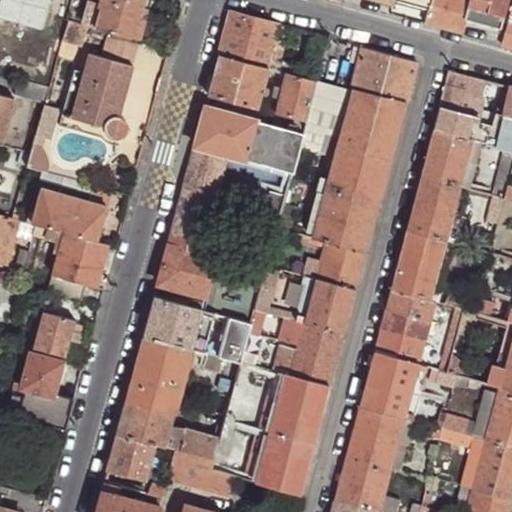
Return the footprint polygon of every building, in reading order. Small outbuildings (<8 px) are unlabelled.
[(0,0),(0,16),(42,29),(48,7),(46,6),(47,0),(0,0)] [(139,40),(141,40),(146,19),(140,17),(144,0),(100,0),(99,5),(103,6),(97,28),(109,32),(139,40)] [(398,0),(430,9),(432,0),(398,0)] [(426,23),(462,33),(465,18),(469,0),(432,0),(430,9),(426,23)] [(501,28),(508,0),(469,0),(465,18),(501,28)] [(90,26),(97,28),(103,6),(99,5),(96,4),(90,26)] [(288,73),(317,81),(317,80),(328,37),(312,33),(303,66),(280,59),(283,49),(272,46),(278,24),(232,12),(220,55),(269,68),(288,73)] [(502,43),(511,45),(511,20),(508,19),(502,43)] [(289,27),(278,24),(272,46),(283,49),(289,27)] [(132,64),(139,40),(109,32),(103,56),(132,64)] [(360,63),(364,47),(353,44),(349,60),(360,63)] [(417,61),(364,47),(360,63),(354,87),(406,101),(417,61)] [(83,78),(127,90),(133,64),(132,64),(103,56),(90,52),(83,78)] [(220,55),(210,94),(259,107),(269,68),(220,55)] [(450,70),(434,128),(473,140),(475,135),(489,81),(450,70)] [(279,112),(306,120),(317,81),(288,73),(279,112)] [(15,94),(44,101),(48,86),(19,78),(15,94)] [(120,116),(127,90),(83,78),(72,118),(105,127),(108,121),(112,117),(120,116)] [(325,132),(340,136),(353,89),(317,80),(317,81),(306,120),(303,133),(299,146),(320,152),(325,132)] [(506,149),(511,150),(511,86),(508,99),(496,146),(506,149)] [(393,152),(406,101),(354,87),(353,89),(340,136),(339,138),(393,152)] [(0,143),(2,144),(15,98),(0,93),(0,143)] [(501,98),(490,144),(496,146),(508,99),(501,98)] [(42,107),(40,118),(54,122),(58,110),(42,107)] [(206,107),(196,146),(227,155),(246,159),(256,121),(206,107)] [(105,131),(106,137),(109,142),(116,145),(122,145),(127,143),(128,143),(130,139),(132,130),(131,124),(128,119),(120,116),(112,117),(108,121),(105,127),(105,131)] [(54,122),(40,118),(35,134),(45,137),(50,138),(54,122)] [(72,118),(70,127),(106,137),(105,131),(105,127),(72,118)] [(246,159),(292,172),(299,146),(303,133),(256,121),(246,159)] [(434,128),(422,175),(461,186),(473,140),(434,128)] [(45,137),(35,134),(33,146),(42,149),(45,137)] [(380,200),(393,152),(339,138),(328,179),(327,185),(380,200)] [(473,140),(461,186),(468,187),(480,142),(473,140)] [(26,168),(45,173),(47,167),(42,149),(33,146),(26,168)] [(196,146),(169,244),(201,253),(225,163),(227,155),(196,146)] [(494,195),(505,198),(508,184),(511,169),(511,150),(506,149),(492,194),(494,195)] [(280,178),(292,172),(246,159),(227,155),(225,163),(280,178)] [(277,191),(286,194),(292,172),(280,178),(277,191)] [(111,192),(47,174),(43,187),(108,206),(111,192)] [(422,175),(408,229),(447,240),(461,186),(422,175)] [(313,232),(327,185),(328,179),(321,177),(307,230),(313,232)] [(367,251),(380,200),(327,185),(313,232),(312,236),(322,239),(327,240),(367,251)] [(461,186),(447,240),(453,241),(468,187),(461,186)] [(66,233),(98,242),(108,206),(43,187),(32,224),(38,225),(51,229),(61,232),(66,233)] [(271,249),(277,227),(280,219),(286,194),(277,191),(272,190),(258,245),(271,249)] [(502,211),(505,198),(494,195),(489,215),(500,218),(500,217),(502,211)] [(507,213),(511,200),(505,198),(502,211),(507,213)] [(17,227),(19,220),(13,218),(0,214),(0,260),(7,263),(17,227)] [(500,218),(496,235),(502,236),(503,231),(509,233),(511,220),(500,217),(500,218)] [(277,227),(292,230),(293,222),(280,219),(277,227)] [(36,233),(38,225),(32,224),(19,220),(17,227),(36,233)] [(58,241),(61,232),(51,229),(48,238),(58,241)] [(408,229),(392,289),(431,300),(447,240),(408,229)] [(61,253),(66,233),(61,232),(58,241),(55,252),(61,253)] [(97,288),(109,246),(98,242),(66,233),(61,253),(54,276),(87,285),(97,288)] [(356,289),(367,251),(327,240),(325,246),(322,261),(317,278),(356,289)] [(447,240),(431,300),(436,301),(438,301),(454,242),(453,241),(447,240)] [(491,252),(497,254),(500,244),(494,240),(491,252)] [(169,244),(159,283),(209,296),(216,271),(220,258),(201,253),(169,244)] [(25,273),(31,253),(21,250),(16,271),(25,273)] [(488,263),(491,252),(484,250),(481,261),(488,263)] [(309,275),(317,278),(322,261),(310,257),(305,275),(309,275)] [(269,313),(282,268),(267,264),(255,310),(269,313)] [(216,271),(209,296),(207,303),(248,314),(258,283),(216,271)] [(306,323),(317,278),(309,275),(297,320),(306,323)] [(50,291),(82,300),(87,285),(54,276),(50,291)] [(344,332),(356,289),(317,278),(306,323),(344,332)] [(392,289),(387,308),(431,320),(436,301),(431,300),(392,289)] [(465,309),(475,312),(478,300),(449,292),(448,298),(442,297),(441,302),(444,303),(457,307),(465,309)] [(144,336),(193,349),(204,310),(155,296),(144,336)] [(436,301),(431,320),(439,322),(444,303),(441,302),(438,301),(436,301)] [(452,325),(460,327),(465,309),(457,307),(452,325)] [(387,308),(381,329),(425,341),(426,339),(431,320),(387,308)] [(77,319),(46,310),(35,347),(67,356),(77,319)] [(193,349),(205,352),(214,318),(216,312),(204,310),(193,349)] [(273,321),(275,315),(269,313),(255,310),(251,322),(251,324),(264,326),(266,319),(273,321)] [(231,317),(216,312),(214,318),(229,322),(231,317)] [(243,352),(249,332),(251,324),(251,322),(231,317),(229,322),(220,356),(241,361),(243,352)] [(339,354),(344,332),(306,323),(297,320),(291,319),(285,340),(291,341),(301,344),(339,354)] [(439,322),(431,320),(426,339),(434,341),(439,322)] [(507,367),(511,348),(511,321),(509,321),(497,364),(507,367)] [(249,332),(264,335),(264,326),(251,324),(249,332)] [(446,347),(454,349),(460,327),(452,325),(446,347)] [(381,329),(375,351),(419,363),(425,344),(425,341),(381,329)] [(177,450),(214,458),(216,452),(225,420),(219,419),(215,436),(172,426),(193,349),(144,336),(118,433),(157,444),(177,450)] [(286,373),(292,375),(299,349),(283,344),(276,371),(279,371),(286,373)] [(330,385),(339,354),(301,344),(299,349),(292,375),(330,385)] [(425,344),(419,363),(428,366),(433,346),(425,344)] [(440,369),(448,371),(454,349),(446,347),(440,369)] [(511,389),(511,348),(507,367),(502,386),(511,389)] [(375,351),(361,405),(405,417),(419,363),(375,351)] [(32,352),(23,387),(56,396),(65,361),(32,352)] [(251,364),(253,365),(256,356),(243,352),(241,361),(251,364)] [(243,384),(251,364),(241,361),(236,378),(226,416),(225,419),(231,421),(236,404),(240,405),(242,400),(243,400),(247,386),(243,384)] [(419,363),(405,417),(413,419),(417,405),(428,366),(419,363)] [(489,383),(502,386),(507,367),(497,364),(495,363),(489,383)] [(270,375),(272,370),(257,366),(255,371),(270,375)] [(455,387),(458,374),(448,371),(440,369),(433,368),(430,380),(455,387)] [(270,431),(286,373),(279,371),(263,430),(270,431)] [(314,443),(330,385),(292,375),(286,373),(270,431),(314,443)] [(213,412),(226,416),(236,378),(222,375),(213,412)] [(511,446),(511,389),(502,386),(500,392),(487,440),(511,446)] [(56,396),(23,387),(21,393),(28,395),(25,418),(66,428),(73,402),(56,396)] [(475,436),(487,440),(500,392),(487,389),(478,423),(475,436)] [(361,405),(346,459),(389,471),(390,469),(391,470),(405,417),(361,405)] [(444,428),(475,436),(478,423),(442,413),(439,420),(444,421),(442,427),(444,428)] [(405,417),(391,470),(399,472),(413,419),(405,417)] [(225,436),(231,421),(225,419),(225,420),(216,452),(222,454),(223,450),(229,451),(231,438),(225,436)] [(261,436),(263,430),(239,423),(237,429),(261,436)] [(441,437),(444,428),(442,427),(436,425),(435,425),(433,434),(441,437)] [(257,480),(270,431),(263,430),(261,436),(251,472),(250,478),(257,480)] [(301,493),(314,443),(270,431),(257,480),(301,493)] [(118,433),(108,470),(115,472),(146,481),(149,472),(157,444),(118,433)] [(486,445),(487,440),(475,436),(473,442),(486,445)] [(511,500),(511,499),(511,446),(487,440),(486,445),(474,489),(511,500)] [(430,454),(436,455),(439,445),(431,442),(430,447),(423,445),(421,453),(429,455),(430,454)] [(230,494),(236,474),(226,471),(220,469),(212,467),(214,461),(214,458),(177,450),(169,479),(230,494)] [(346,459),(336,500),(379,511),(385,491),(390,471),(389,471),(346,459)] [(212,467),(220,469),(221,463),(214,461),(212,467)] [(236,474),(250,478),(251,472),(227,466),(226,471),(236,474)] [(126,480),(124,486),(156,495),(162,476),(149,472),(146,481),(115,472),(114,477),(126,480)] [(433,511),(442,479),(432,475),(430,480),(425,497),(421,511),(433,511)] [(105,481),(102,491),(119,495),(122,486),(105,481)] [(411,511),(421,511),(425,497),(419,495),(421,489),(397,483),(394,494),(385,491),(379,511),(395,511),(400,495),(415,500),(411,511)] [(467,511),(474,489),(461,484),(453,511),(467,511)] [(508,511),(511,500),(474,489),(467,511),(508,511)] [(159,511),(161,506),(119,495),(102,491),(96,511),(159,511)] [(336,500),(332,511),(379,511),(336,500)] [(181,511),(222,511),(184,502),(181,511)]
